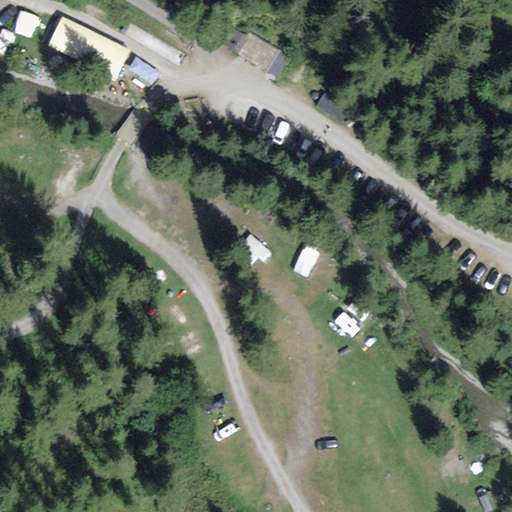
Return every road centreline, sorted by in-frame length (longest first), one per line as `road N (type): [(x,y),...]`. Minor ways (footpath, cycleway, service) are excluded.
road 1 (track): [(96,193),(159,243),(222,317),(250,420),(303,511)]
road 2 (unclassified): [(511,252),(447,218),(281,101),(188,75)]
road 3 (unclassified): [(121,144),(45,313),(30,331),(0,339)]
